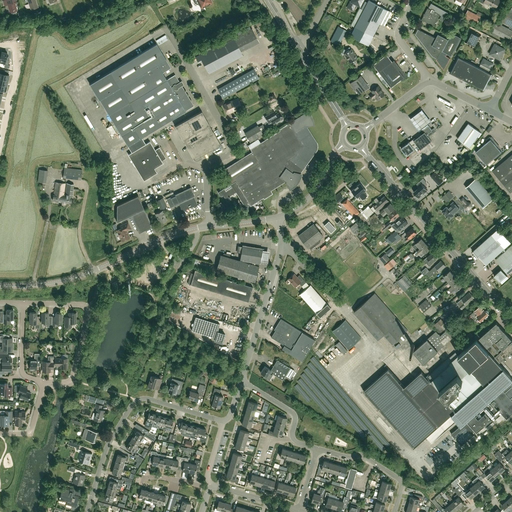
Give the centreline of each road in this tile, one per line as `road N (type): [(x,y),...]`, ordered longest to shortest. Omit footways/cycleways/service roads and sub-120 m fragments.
road 1 (tertiary): [(511,319),(360,147)]
road 2 (unclassified): [(209,225),(206,167),(232,145),(166,29)]
road 3 (tertiary): [(0,285),(69,279),(209,225)]
road 4 (residential): [(87,511),(102,458),(136,401),(222,422)]
road 5 (tertiary): [(346,126),(267,0)]
road 6 (residential): [(241,382),(281,245)]
road 7 (residential): [(393,511),(401,482),(361,455),(316,448)]
